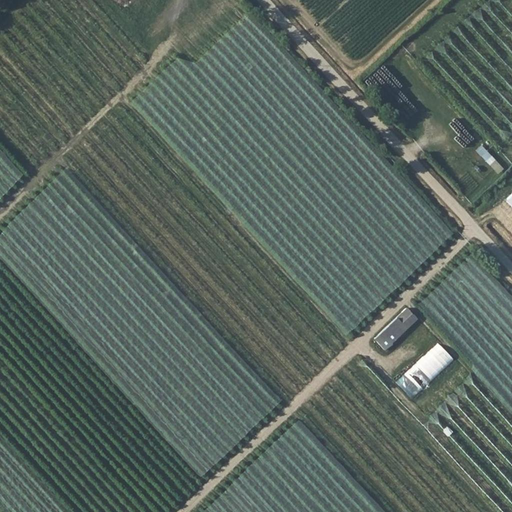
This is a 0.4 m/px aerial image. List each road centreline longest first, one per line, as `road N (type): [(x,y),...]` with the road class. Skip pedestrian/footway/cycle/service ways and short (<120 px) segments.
road 1 (track): [(182,511),(475,227)]
road 2 (track): [(263,0),(511,267)]
road 3 (track): [(0,216),(160,57),(159,22),(179,0)]
